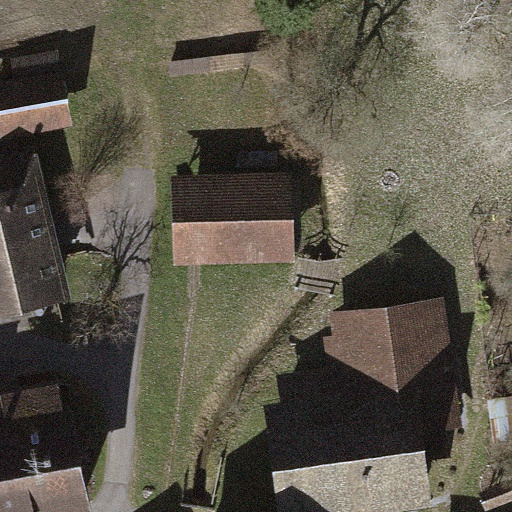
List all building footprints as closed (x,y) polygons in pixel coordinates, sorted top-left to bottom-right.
[(7,75),(0,76),(0,131),(58,119),(43,48),(3,57),(7,75)] [(281,181),(182,184),(183,250),(283,248),(281,181)] [(30,190),(0,197),(0,300),(54,287),(30,190)] [(297,413),(276,417),(288,508),(421,489),(416,443),(455,439),(438,306),(372,314),(370,301),(336,306),(343,348),(330,350),(332,376),(291,380),(297,413)] [(0,511),(37,511),(81,504),(63,409),(57,410),(53,385),(9,393),(13,418),(0,420),(0,511)] [(511,470),(471,487),(479,507),(511,493),(511,470)]
